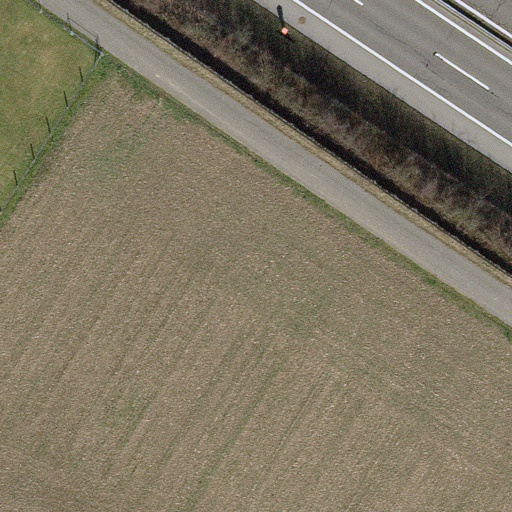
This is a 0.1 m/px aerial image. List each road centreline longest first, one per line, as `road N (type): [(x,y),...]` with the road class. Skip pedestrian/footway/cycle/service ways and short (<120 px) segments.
road 1 (track): [(81,0),(511,302)]
road 2 (motorway): [(358,0),(511,102)]
